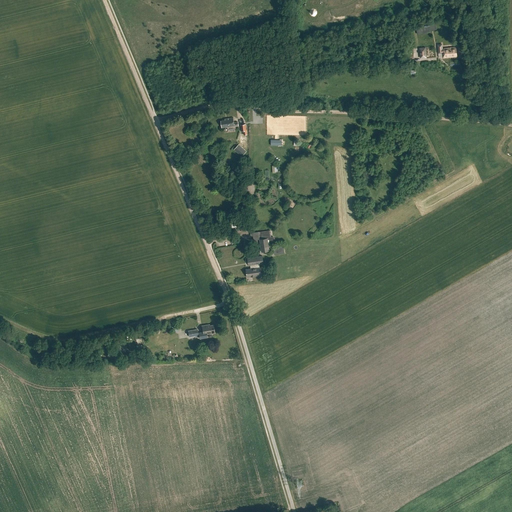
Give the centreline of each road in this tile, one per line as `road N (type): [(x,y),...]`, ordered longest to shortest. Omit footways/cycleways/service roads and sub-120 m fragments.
road 1 (track): [(487,122),(248,102),(155,122)]
road 2 (track): [(230,303),(104,0)]
road 3 (track): [(0,318),(61,341),(230,303)]
road 4 (unclassified): [(294,511),(230,303)]
